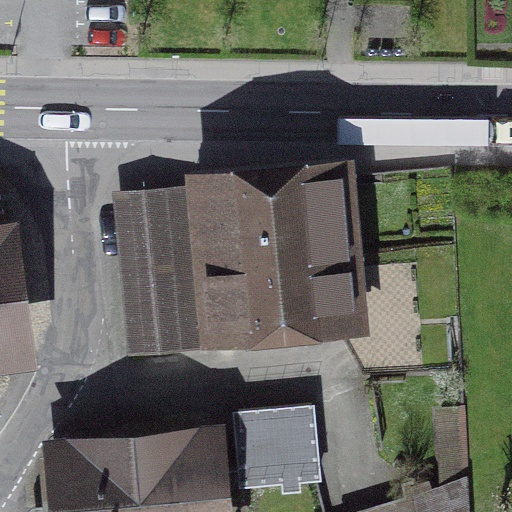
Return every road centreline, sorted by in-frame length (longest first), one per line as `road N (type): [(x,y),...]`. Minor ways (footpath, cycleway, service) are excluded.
road 1 (primary): [(81,107),(511,114)]
road 2 (unclassified): [(0,465),(50,387),(89,291),(81,107)]
